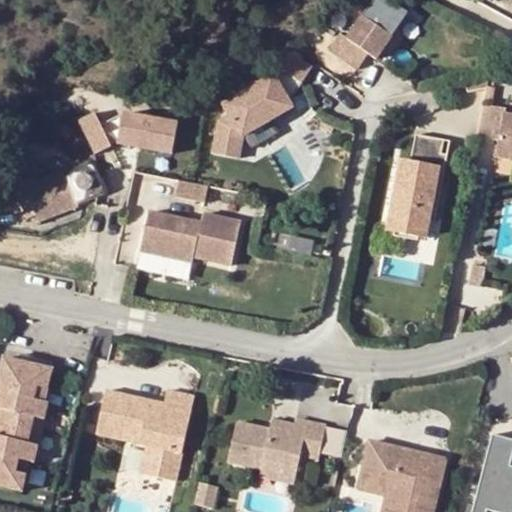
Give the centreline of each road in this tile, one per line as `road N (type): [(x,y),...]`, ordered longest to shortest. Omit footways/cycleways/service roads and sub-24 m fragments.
road 1 (residential): [(319,360),(0,296)]
road 2 (residential): [(361,113),(319,360)]
road 3 (residential): [(511,332),(413,372),(319,360)]
road 4 (unknown): [(453,358),(483,177)]
